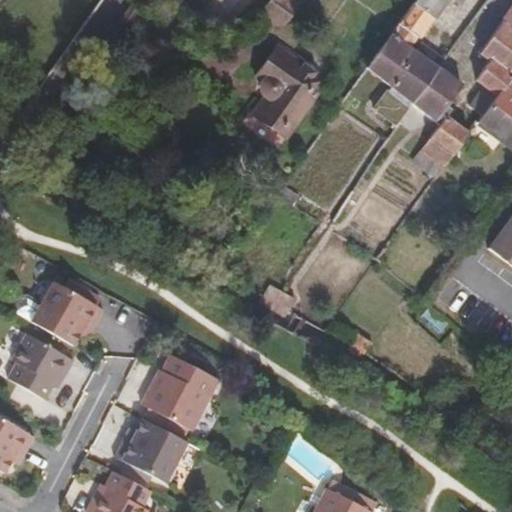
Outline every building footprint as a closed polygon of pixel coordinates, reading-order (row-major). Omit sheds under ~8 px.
[(278,28),(291,10),(278,0),(265,0),(259,10),(257,12),(278,28)] [(278,0),(291,10),(297,1),(295,0),(278,0)] [(412,0),(395,24),(415,39),(443,0),(412,0)] [(500,21),(511,29),(511,0),(498,19),(500,21)] [(511,29),(500,21),(477,54),(486,61),(486,60),(506,76),(511,67),(511,29)] [(408,48),(415,39),(395,24),(389,34),(408,48)] [(436,67),(415,52),(408,48),(389,34),(363,69),(387,88),(372,109),(392,124),(407,103),(409,105),(410,103),(436,68),(436,67)] [(421,45),(415,52),(436,67),(442,60),(421,45)] [(275,49),(254,77),(260,82),(259,85),(259,89),(260,92),(263,96),(251,115),(283,137),(323,82),(275,49)] [(486,61),(473,80),(492,95),(506,76),(486,60),(486,61)] [(460,84),(436,67),(436,68),(410,103),(409,105),(431,122),(460,84)] [(472,122),(511,150),(511,67),(506,76),(492,95),(472,122)] [(443,116),(417,151),(440,167),(465,132),(443,116)] [(3,124),(0,129),(0,146),(12,129),(3,124)] [(408,162),(431,179),(440,167),(417,151),(408,162)] [(298,199),(282,188),(276,197),(292,208),(298,199)] [(511,210),(483,249),(511,269),(511,210)] [(75,295),(79,289),(66,281),(62,288),(75,295)] [(84,327),(91,331),(103,311),(95,307),(99,300),(79,289),(75,295),(62,288),(54,283),(31,323),(73,347),(80,334),(84,327)] [(269,286),(261,299),(273,305),(281,293),(269,286)] [(293,299),(281,293),(273,305),(287,312),(293,299)] [(88,338),(91,331),(84,327),(80,334),(88,338)] [(356,334),(349,344),(364,354),(371,344),(356,334)] [(54,380),(60,383),(72,361),(27,335),(11,365),(15,368),(8,380),(43,400),(48,391),(54,380)] [(217,380),(172,356),(164,372),(159,381),(155,380),(143,405),(149,408),(145,416),(182,436),(186,428),(190,431),(217,380)] [(159,381),(164,372),(159,371),(155,380),(159,381)] [(55,395),(60,383),(54,380),(48,391),(55,395)] [(478,418),(457,403),(451,413),(472,427),(478,418)] [(0,470),(4,473),(11,462),(15,454),(22,459),(33,438),(0,419),(0,470)] [(175,463),(185,443),(142,420),(135,433),(131,440),(126,437),(115,458),(164,484),(175,463)] [(130,430),(126,437),(131,440),(135,433),(130,430)] [(185,443),(175,463),(188,470),(199,450),(185,443)] [(18,465),(22,459),(15,454),(11,462),(18,465)] [(143,506),(150,492),(113,473),(105,489),(102,496),(96,493),(86,511),(145,511),(147,508),(143,506)] [(327,489),(315,511),(370,511),(363,508),(368,499),(332,480),(327,489)] [(100,486),(96,493),(102,496),(105,489),(100,486)] [(371,511),(376,503),(368,499),(363,508),(370,511),(371,511)]
